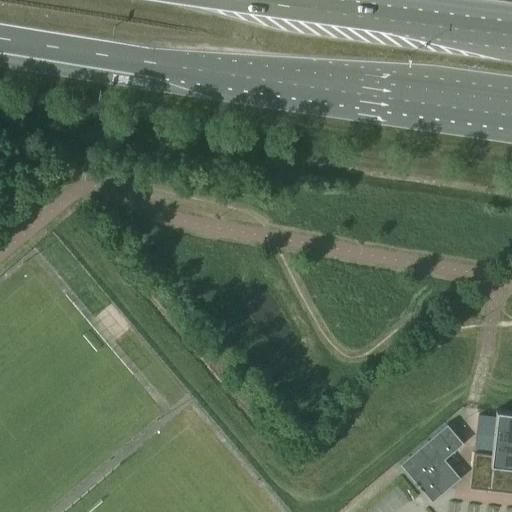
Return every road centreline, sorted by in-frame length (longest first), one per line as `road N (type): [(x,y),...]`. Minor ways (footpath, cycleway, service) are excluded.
road 1 (primary): [(0,38),(511,116)]
road 2 (primary): [(511,37),(333,14)]
